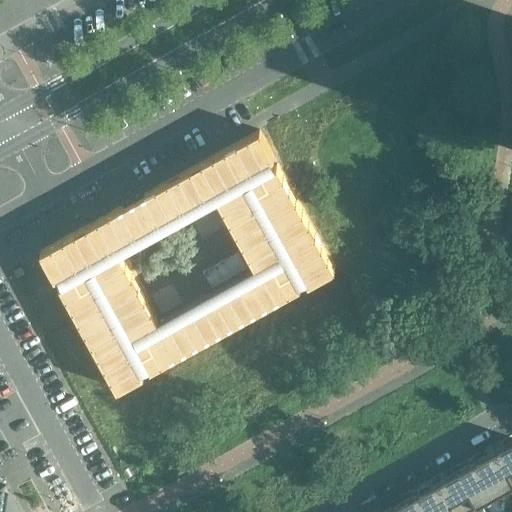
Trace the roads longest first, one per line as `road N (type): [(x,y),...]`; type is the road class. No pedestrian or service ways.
road 1 (residential): [(18,144),(43,192),(401,0)]
road 2 (secondary): [(18,144),(270,0)]
road 3 (secondary): [(210,0),(2,113)]
road 4 (residential): [(318,511),(494,414),(511,414)]
